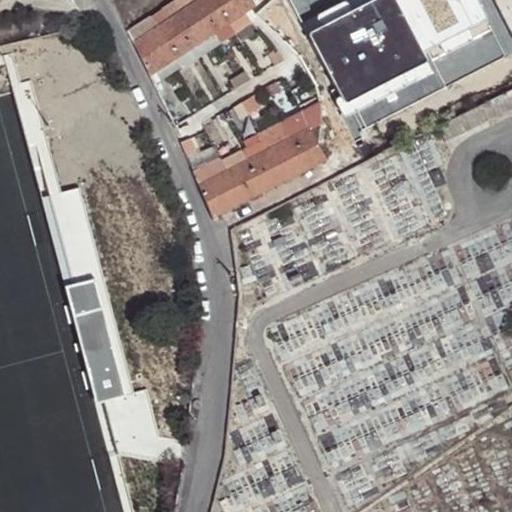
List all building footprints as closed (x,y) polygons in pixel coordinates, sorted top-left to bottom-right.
[(130,44),(147,77),(174,59),(225,24),(243,12),(253,5),(249,0),(195,0),(184,8),(176,13),(156,27),(130,44)] [(286,16),(271,0),(265,0),(251,14),(269,32),(286,16)] [(271,0),(286,16),(292,22),(315,0),(271,0)] [(169,2),(149,16),(156,27),(176,13),(169,2)] [(248,20),(243,12),(225,24),(231,32),(248,20)] [(125,32),(130,44),(156,27),(149,16),(125,32)] [(463,32),(451,17),(393,77),(406,91),(463,32)] [(321,30),(346,71),(362,60),(337,20),(321,30)] [(231,32),(225,24),(174,59),(178,65),(231,32)] [(270,52),(263,56),(272,66),(279,62),(270,52)] [(147,77),(151,84),(178,65),(174,59),(147,77)] [(246,71),(231,81),(235,88),(250,78),(246,71)] [(329,81),(341,100),(349,95),(338,76),(329,81)] [(283,86),(279,79),(265,88),(269,94),(283,86)] [(511,89),(437,125),(444,141),(511,108),(511,89)] [(273,119),(257,92),(231,108),(237,118),(245,113),(254,130),(273,119)] [(230,119),(226,112),(215,118),(219,126),(225,123),(230,119)] [(289,127),(293,136),(306,129),(303,120),(289,127)] [(231,135),(225,123),(219,126),(226,138),(231,135)] [(262,141),(267,149),(293,136),(289,127),(262,141)] [(322,160),(315,145),(306,129),(293,136),(267,149),(241,163),(223,172),(197,185),(210,217),(322,160)] [(187,139),(179,142),(185,155),(193,152),(187,139)] [(218,163),(223,172),(241,163),(267,149),(262,141),(218,163)] [(192,173),(197,185),(223,172),(218,163),(216,160),(192,173)] [(91,274),(93,281),(116,275),(114,269),(91,274)] [(93,281),(58,290),(65,315),(90,308),(143,295),(137,270),(116,275),(93,281)] [(93,316),(67,323),(70,335),(67,336),(70,348),(73,347),(88,406),(114,399),(103,357),(96,359),(93,343),(99,342),(93,316)]
